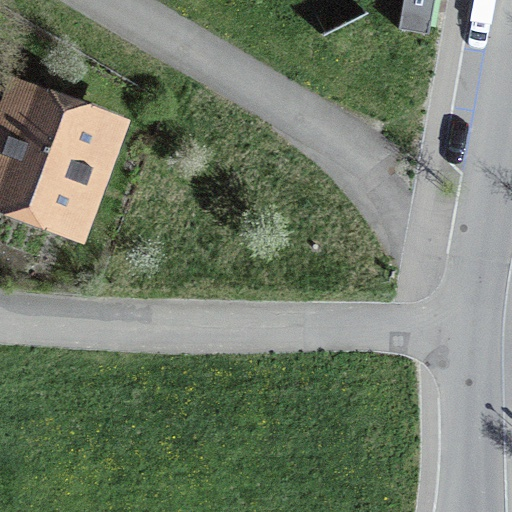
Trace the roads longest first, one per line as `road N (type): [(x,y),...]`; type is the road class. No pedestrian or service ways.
road 1 (residential): [(472,276),(376,162),(95,0)]
road 2 (residential): [(0,312),(466,335)]
road 3 (residential): [(472,276),(511,54)]
road 4 (residential): [(466,335),(463,511)]
